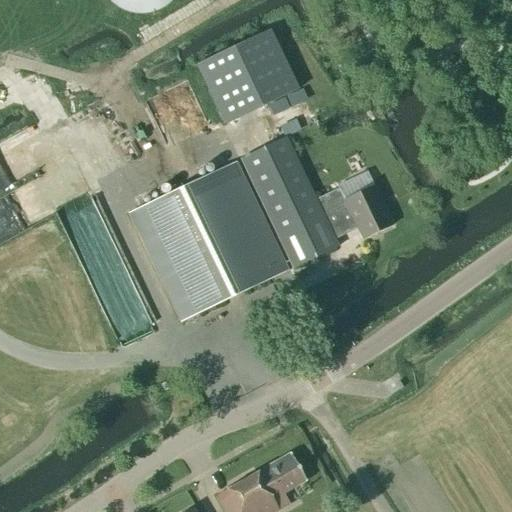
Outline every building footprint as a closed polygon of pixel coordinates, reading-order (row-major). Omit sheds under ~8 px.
[(114,0),(112,11),(166,25),(172,0),(114,0)] [(224,126),(298,91),(269,31),(195,66),(224,126)] [(315,201),(285,139),(241,161),(292,270),(337,248),(334,241),(356,230),(362,241),(392,226),(373,187),(344,201),(338,189),(315,201)] [(182,322),(285,273),(233,164),(130,213),(182,322)] [(223,511),(279,511),(289,506),(283,496),(305,483),(289,456),(216,498),(223,511)]
